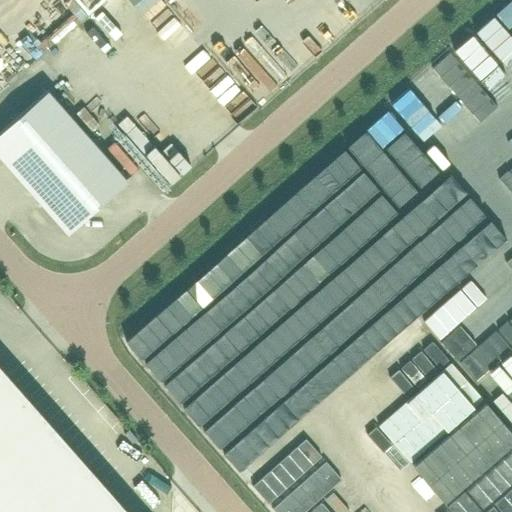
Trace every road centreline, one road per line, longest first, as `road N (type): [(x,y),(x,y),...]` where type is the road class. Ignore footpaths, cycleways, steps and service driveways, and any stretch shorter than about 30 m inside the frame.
road 1 (unclassified): [(63,318),(429,0)]
road 2 (unclassified): [(234,511),(63,318)]
